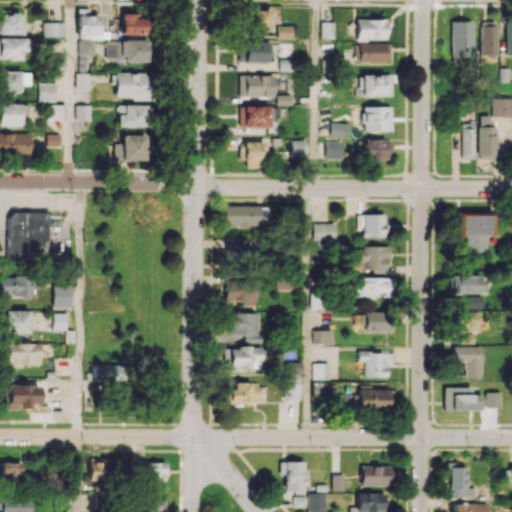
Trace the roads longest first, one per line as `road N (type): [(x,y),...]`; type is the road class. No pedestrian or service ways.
road 1 (residential): [(195,0),(194,437),(257,511)]
road 2 (residential): [(511,188),(0,181)]
road 3 (residential): [(423,0),(420,511)]
road 4 (residential): [(511,437),(0,436)]
